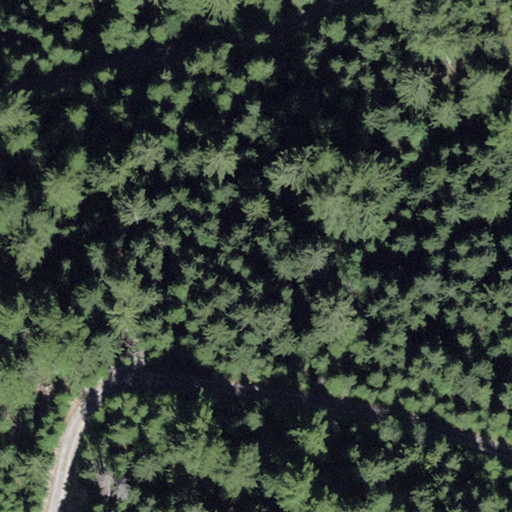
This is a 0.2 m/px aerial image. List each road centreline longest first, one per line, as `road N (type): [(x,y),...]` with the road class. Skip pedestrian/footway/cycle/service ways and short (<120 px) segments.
road 1 (track): [(54,511),(76,418),(98,390),(128,376),(172,376),(400,417),(511,452)]
road 2 (track): [(334,0),(294,23),(231,41),(0,94)]
